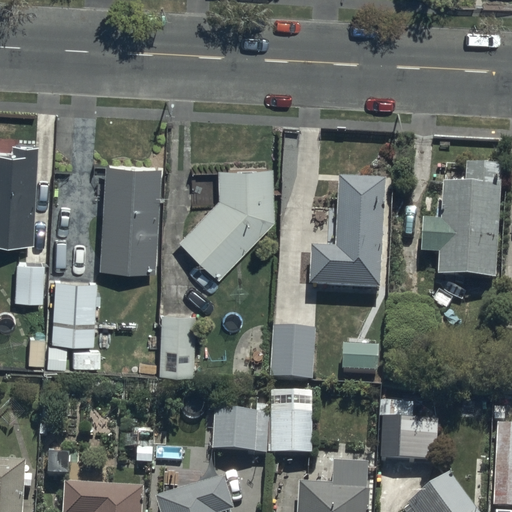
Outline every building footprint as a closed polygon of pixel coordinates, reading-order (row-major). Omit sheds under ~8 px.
[(0,151),(0,244),(33,246),(39,147),(11,145),(11,152),(0,151)] [(501,163),(467,162),(466,179),(442,178),(440,216),(423,216),(421,249),(439,250),(438,274),(496,277),(501,163)] [(160,168),(104,167),(102,272),(157,274),(160,168)] [(280,172),(215,172),(217,201),(178,242),(216,278),(279,211),(280,172)] [(335,255),(310,254),(309,293),(381,295),(385,185),(338,183),(335,255)] [(43,265),(16,264),(15,280),(7,280),(7,291),(14,291),(13,303),(42,304),(43,265)] [(95,284),(54,282),(50,345),(91,348),(95,284)] [(429,311),(400,310),(400,314),(399,347),(428,348),(429,311)] [(194,318),(159,316),(155,374),(191,376),(194,318)] [(318,335),(272,333),(269,386),(315,388),(318,335)] [(511,342),(496,343),(495,392),(511,392),(511,342)] [(380,355),(343,354),(342,378),(379,379),(380,355)] [(312,399),(271,397),(267,459),(308,462),(312,399)] [(384,466),(384,467),(415,467),(415,463),(437,463),(438,397),(391,397),(391,405),(385,405),(384,466)] [(268,420),(213,417),(210,455),(265,458),(268,420)] [(511,511),(511,432),(497,432),(494,511),(511,511)] [(368,462),(334,460),(333,483),(300,481),(298,511),(368,511),(370,488),(366,487),(368,462)] [(24,511),(26,469),(0,468),(0,511),(24,511)] [(225,474),(154,495),(159,511),(218,511),(235,507),(225,474)] [(141,511),(143,485),(66,480),(63,511),(141,511)] [(472,511),(451,482),(410,511),(409,511),(472,511)]
